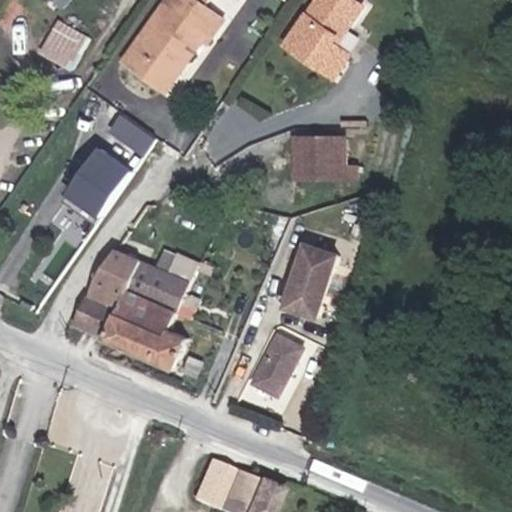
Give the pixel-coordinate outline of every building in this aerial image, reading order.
[(167,0),(132,65),(174,89),(188,63),(194,66),(211,35),(216,38),(229,13),(208,1),(208,0),(167,0)] [(349,26),(367,0),(312,0),(292,29),(343,66),(359,43),(342,31),(347,24),(349,26)] [(76,69),(94,35),(60,17),(42,51),(76,69)] [(188,63),(174,89),(180,92),(194,66),(188,63)] [(146,152),(157,136),(122,111),(111,128),(146,152)] [(334,134),(303,131),(303,137),(300,171),(333,174),(361,177),(362,167),(351,166),(353,150),(333,148),(334,134)] [(354,137),(334,134),(333,148),(353,150),(354,137)] [(96,141),(61,188),(102,220),(126,190),(118,183),(130,167),(96,141)] [(365,245),(370,231),(359,227),(354,241),(365,245)] [(110,241),(88,294),(77,321),(178,368),(193,335),(172,325),(204,261),(182,251),(172,271),(110,241)] [(342,258),(309,247),(289,307),(322,318),(342,258)] [(255,383),(283,396),(306,350),(279,336),(255,383)] [(273,511),(284,488),(208,457),(194,494),(232,511),(273,511)]
